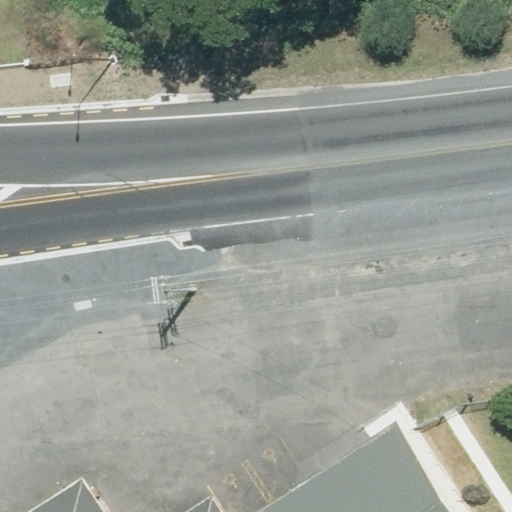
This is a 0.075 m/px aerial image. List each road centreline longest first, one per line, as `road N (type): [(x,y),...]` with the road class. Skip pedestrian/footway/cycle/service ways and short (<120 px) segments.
road 1 (secondary): [(271,184),(0,223)]
road 2 (secondary): [(0,168),(271,184)]
road 3 (secondary): [(511,153),(271,184)]
